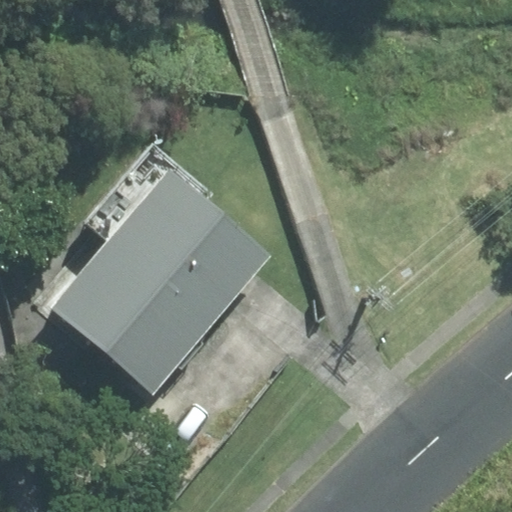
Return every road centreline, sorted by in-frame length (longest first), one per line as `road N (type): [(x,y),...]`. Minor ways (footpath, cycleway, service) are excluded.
road 1 (secondary): [(511,375),(359,511)]
road 2 (unknown): [(42,511),(0,350)]
